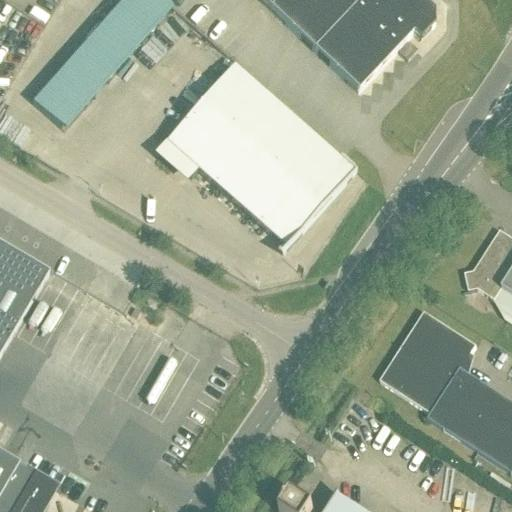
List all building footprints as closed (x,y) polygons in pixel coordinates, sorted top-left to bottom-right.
[(61,133),(168,10),(156,0),(126,0),(32,108),(61,133)] [(256,0),(359,96),(413,38),(420,44),(435,29),(434,15),(418,0),(256,0)] [(355,177),(234,70),(166,146),(154,161),(185,188),(190,182),(198,174),(288,253),(355,177)] [(511,243),(500,236),(493,247),(474,277),(464,279),(468,295),(477,293),(495,305),(503,294),(511,299),(511,243)] [(0,360),(49,278),(0,248),(0,360)] [(137,322),(141,315),(134,311),(130,319),(137,322)] [(179,331),(187,318),(177,312),(169,326),(179,331)] [(511,478),(511,406),(470,380),(475,361),(471,360),(477,351),(425,317),(380,386),(432,419),(428,424),(511,478)] [(39,511),(52,491),(58,495),(58,494),(24,473),(23,475),(18,471),(19,470),(0,459),(0,511),(39,511)] [(359,511),(338,498),(329,511),(311,511),(292,499),(283,511),(359,511)]
